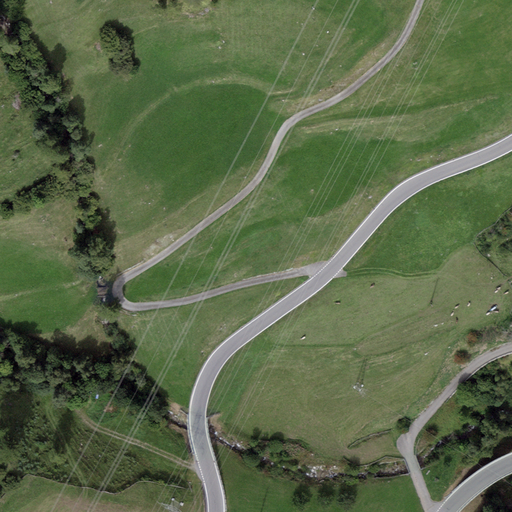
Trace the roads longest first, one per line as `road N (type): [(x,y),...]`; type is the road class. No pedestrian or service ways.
road 1 (track): [(335,265),(148,306),(126,305),(119,282),(246,191),(290,120),(341,96),(394,51),(419,0)]
road 2 (unclassified): [(216,511),(197,422),(213,364),(322,278),(399,194),(511,142)]
road 3 (track): [(431,511),(407,454),(409,437),(469,369),(511,348)]
road 4 (track): [(79,404),(91,424),(210,475)]
